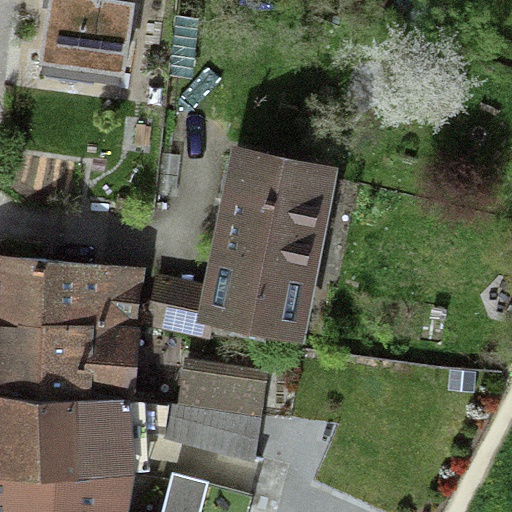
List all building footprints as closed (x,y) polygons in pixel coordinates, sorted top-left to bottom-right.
[(132,4),(104,0),(47,0),(38,59),(121,71),(132,4)] [(214,286),(162,276),(154,324),(208,334),(212,313),(292,329),(322,171),(239,155),(214,286)] [(0,317),(131,327),(137,272),(0,254),(0,317)] [(0,386),(121,397),(131,327),(0,317),(0,386)] [(274,372),(190,362),(185,407),(269,417),(274,372)] [(0,466),(123,468),(122,427),(162,431),(169,404),(121,397),(0,386),(0,466)] [(410,425),(358,406),(332,480),(384,498),(410,425)] [(0,511),(117,511),(123,468),(0,466),(0,511)] [(244,511),(247,495),(176,473),(163,511),(244,511)]
